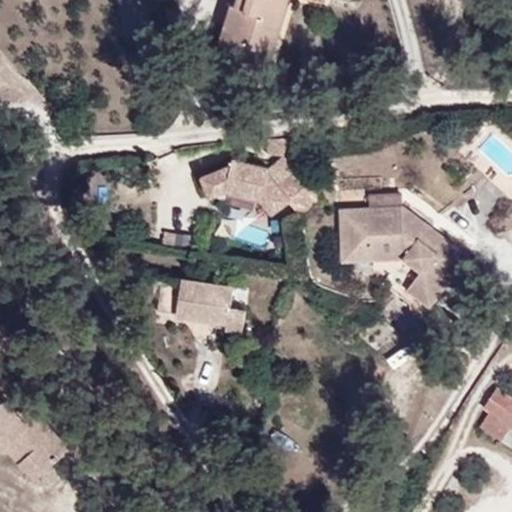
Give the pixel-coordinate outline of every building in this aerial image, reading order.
[(208,0),(195,42),(253,62),(273,0),(304,0),(305,0),(304,0),(208,0)] [(301,215),(317,195),(292,161),(275,177),(258,157),(228,149),(226,157),(194,168),(204,190),(222,184),(253,193),(266,209),(282,195),(301,215)] [(368,223),(367,212),(399,206),(406,197),(342,199),(344,250),(370,249),(369,235),(352,236),(351,224),(368,223)] [(471,247),(406,197),(399,206),(367,212),(368,223),(351,224),(352,236),(369,235),(370,249),(406,248),(425,262),(410,280),(433,297),(471,247)] [(163,231),(162,244),(187,246),(189,234),(163,231)] [(494,276),(509,256),(494,244),(479,264),(494,276)] [(236,284),(185,277),(184,278),(156,275),(151,309),(180,313),(179,324),(243,333),(246,308),(233,306),(236,284)] [(511,376),(508,374),(495,393),(499,397),(495,402),(511,413),(511,376)] [(0,461),(18,480),(52,448),(6,400),(0,405),(0,461)] [(511,413),(495,402),(486,415),(511,432),(511,430),(511,413)]
